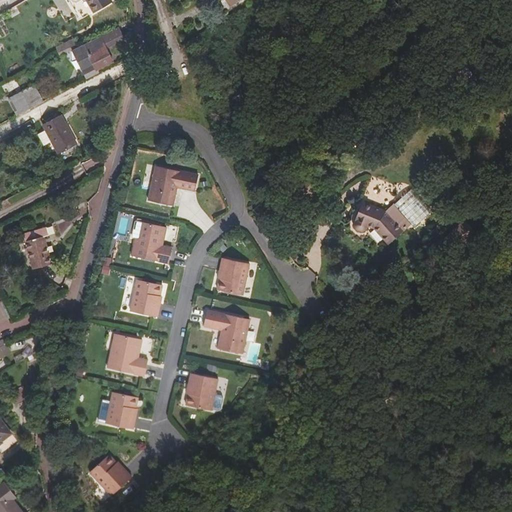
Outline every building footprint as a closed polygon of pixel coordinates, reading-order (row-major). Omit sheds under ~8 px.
[(72,0),(70,0),(73,4),(77,5),(83,17),(94,12),(87,0),(81,0),(76,3),(74,2),(72,0)] [(87,0),(94,12),(111,1),(110,0),(72,0),(74,2),(76,3),(81,0),(87,0)] [(120,28),(73,51),(87,79),(99,73),(97,70),(88,51),(104,43),(107,49),(125,40),(120,28)] [(79,47),(75,38),(56,48),(61,57),(73,51),(73,50),(79,47)] [(192,42),(185,46),(190,54),(197,49),(192,42)] [(107,49),(104,43),(88,51),(97,70),(113,62),(107,49)] [(43,102),(34,85),(8,98),(18,116),(43,102)] [(78,144),(62,115),(43,125),(46,130),(51,139),(52,141),(59,154),(78,144)] [(51,139),(46,130),(38,134),(44,146),(52,141),(51,139)] [(157,171),(150,205),(174,211),(178,192),(196,196),(200,180),(157,171)] [(290,193),(309,176),(306,173),(288,191),(290,193)] [(302,206),(321,188),(309,176),(290,193),(302,206)] [(387,211),(363,202),(355,222),(354,225),(355,228),(357,230),(358,231),(360,232),(363,232),(365,231),(366,230),(368,226),(374,228),(388,244),(411,225),(393,206),(387,211)] [(46,227),(24,234),(34,269),(52,264),(44,237),(48,235),(46,227)] [(137,243),(133,261),(170,269),(173,253),(164,251),(168,232),(145,227),(141,244),(137,243)] [(244,301),(250,269),(224,263),(221,276),(222,276),(218,295),(244,301)] [(138,284),(131,316),(159,322),(161,309),(160,309),(164,290),(138,284)] [(219,354),(243,359),(250,325),(208,316),(204,331),(223,335),(219,354)] [(110,374),(147,382),(151,366),(141,364),(145,345),(122,340),(118,356),(114,355),(110,374)] [(218,384),(191,378),(189,391),(190,391),(186,410),(212,416),(212,414),(218,416),(221,414),(223,404),(222,401),(215,400),(218,384)] [(22,387),(10,393),(14,400),(16,405),(28,400),(22,387)] [(141,403),(116,397),(113,407),(106,406),(101,427),(109,429),(136,434),(139,422),(137,422),(141,403)] [(12,434),(0,419),(0,444),(3,443),(2,442),(12,434)] [(112,500),(133,482),(124,473),(123,474),(110,459),(91,477),(112,500)] [(22,511),(14,501),(8,492),(11,490),(5,482),(0,486),(0,511),(22,511)] [(17,498),(11,490),(8,492),(14,501),(17,498)]
